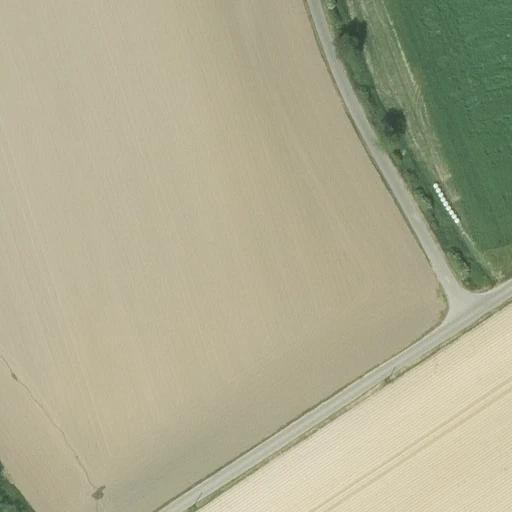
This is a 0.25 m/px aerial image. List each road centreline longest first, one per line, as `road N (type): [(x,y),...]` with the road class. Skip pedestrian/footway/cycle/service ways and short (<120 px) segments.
road 1 (unclassified): [(470,315),(174,511)]
road 2 (unclassified): [(470,315),(340,80),(313,0)]
